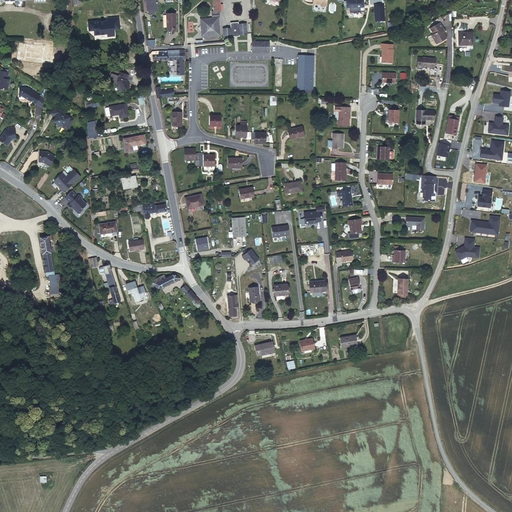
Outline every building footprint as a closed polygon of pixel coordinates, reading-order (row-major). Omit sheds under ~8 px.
[(154,0),(144,0),(145,10),(146,10),(146,14),(152,14),(152,9),(155,9),(154,0)] [(221,0),(214,0),(215,10),(213,10),(213,16),(201,16),(202,34),(219,33),(219,15),(221,9),(221,0)] [(174,10),(165,11),(165,27),(175,26),(174,10)] [(120,29),(119,17),(107,18),(107,20),(100,20),(99,20),(87,21),(88,31),(93,31),(94,35),(107,34),(107,37),(115,36),(114,30),(120,29)] [(446,27),(442,19),(432,25),(435,31),(433,31),(436,36),(435,36),(438,40),(448,35),(445,28),(446,27)] [(223,26),(223,39),(232,38),(232,36),(239,36),(239,35),(247,34),(247,23),(239,23),(239,21),(231,21),(231,26),(223,26)] [(459,33),(460,47),(475,46),(474,32),(459,33)] [(396,41),(383,40),(383,46),(384,46),(383,59),(395,60),(396,41)] [(269,41),(251,42),(252,51),(269,51),(269,41)] [(182,45),(164,46),(165,49),(166,56),(174,55),(181,55),(183,55),(182,45)] [(56,50),(42,47),(39,56),(54,60),(56,50)] [(297,88),(298,88),(311,89),(313,89),(314,54),(298,54),(297,88)] [(181,55),(174,55),(175,70),(183,70),(181,55)] [(435,57),(418,57),(417,68),(422,69),(422,67),(434,67),(435,57)] [(10,77),(11,70),(2,68),(0,75),(2,75),(0,82),(0,85),(9,88),(12,78),(10,77)] [(117,89),(119,89),(127,84),(125,81),(124,80),(125,80),(127,80),(128,73),(118,71),(114,80),(116,83),(115,85),(117,89)] [(396,71),(383,71),(383,80),(396,80),(396,71)] [(161,85),(154,86),(156,97),(162,96),(162,95),(161,90),(161,85)] [(31,99),(37,103),(41,96),(36,92),(36,91),(33,89),(32,90),(31,89),(29,87),(21,87),(21,95),(26,96),(31,99)] [(508,107),(510,91),(501,90),(500,96),(498,95),(498,94),(494,93),(493,102),(497,103),(497,102),(499,102),(499,105),(508,107)] [(125,102),(108,106),(110,116),(118,114),(119,117),(128,115),(125,102)] [(334,108),(338,108),(338,122),(349,122),(350,104),(335,104),(334,108)] [(427,105),(419,104),(417,120),(425,121),(426,114),(435,115),(436,107),(427,107),(427,105)] [(57,106),(52,113),(57,117),(54,121),(68,130),(74,120),(66,114),(67,112),(57,106)] [(400,108),(390,108),(389,120),(399,121),(400,108)] [(173,111),(171,124),(180,125),(182,112),(173,111)] [(457,122),(459,123),(461,116),(450,113),(446,129),(455,131),(457,122)] [(221,116),(209,116),(209,127),(221,127),(221,116)] [(488,132),(507,135),(508,125),(502,124),(503,117),(495,116),(494,121),(495,121),(495,123),(489,122),(488,132)] [(247,135),(251,135),(251,128),(247,128),(247,121),(236,121),(236,132),(247,133),(247,135)] [(304,131),(302,122),(287,126),(289,135),(304,131)] [(7,130),(1,139),(8,145),(10,145),(12,142),(12,141),(12,139),(14,139),(17,139),(15,127),(8,128),(9,129),(7,130)] [(251,128),(251,135),(256,135),(256,139),(266,140),(266,129),(251,128)] [(342,132),(332,131),(331,147),(342,147),(342,132)] [(143,133),(121,138),(124,152),(133,150),(133,149),(136,148),(135,144),(144,142),(143,133)] [(504,142),(491,141),(490,150),(491,150),(491,152),(488,152),(488,150),(481,149),(480,158),(502,160),(504,142)] [(438,142),(436,156),(449,158),(451,144),(438,142)] [(199,155),(199,148),(194,148),(194,144),(183,144),(183,154),(194,154),(199,155)] [(389,144),(380,144),(380,156),(389,156),(393,156),(394,155),(394,149),(393,148),(389,148),(389,144)] [(204,148),(199,148),(199,155),(203,155),(203,161),(215,161),(215,150),(203,150),(204,148)] [(40,153),(39,163),(44,163),(49,167),(55,158),(47,153),(40,153)] [(229,155),(229,164),(244,164),(244,155),(229,155)] [(334,178),(344,179),(345,161),(335,160),(334,169),(331,169),(330,170),(330,176),(331,178),(334,178)] [(484,183),(487,165),(476,164),(474,182),(484,183)] [(66,178),(62,174),(54,182),(54,183),(57,186),(58,185),(65,193),(81,178),(74,171),(66,178)] [(393,172),(382,171),(381,181),(393,182),(393,172)] [(135,175),(122,178),(125,189),(138,186),(135,175)] [(301,177),(284,180),(286,190),(302,188),(301,177)] [(253,183),(239,186),(240,196),(255,194),(253,183)] [(422,183),(421,185),(421,187),(419,187),(418,190),(423,190),(423,197),(434,198),(435,192),(430,192),(430,183),(422,183)] [(335,194),(340,193),(341,203),(350,203),(349,188),(335,189),(335,194)] [(478,205),(490,207),(492,190),(483,189),(483,194),(484,194),(484,196),(479,196),(478,205)] [(199,191),(183,193),(184,203),(200,201),(199,191)] [(78,198),(72,192),(66,199),(71,204),(76,210),(76,212),(79,214),(80,214),(83,211),(83,210),(87,205),(83,201),(83,199),(80,196),(79,196),(78,198)] [(165,198),(143,203),(146,217),(151,216),(150,212),(167,208),(165,198)] [(320,221),(319,212),(315,212),(315,211),(304,213),(305,223),(312,222),(312,223),(316,222),(316,221),(320,221)] [(428,217),(409,215),(409,224),(419,224),(419,229),(427,229),(428,217)] [(478,232),(498,235),(500,217),(490,216),(489,224),(486,223),(486,222),(471,220),(470,229),(478,230),(478,232)] [(246,236),(244,217),(232,218),(233,236),(246,236)] [(347,218),(348,231),(359,230),(359,222),(360,222),(359,218),(347,218)] [(114,231),(118,231),(116,221),(101,224),(102,233),(114,231)] [(287,224),(271,225),(272,236),(288,234),(287,224)] [(208,232),(194,233),(196,244),(209,242),(208,232)] [(50,233),(38,235),(45,275),(53,274),(48,240),(51,239),(50,233)] [(143,238),(130,240),(131,248),(144,246),(143,238)] [(474,247),(475,239),(466,238),(465,245),(464,247),(462,248),(461,247),(457,250),(456,251),(460,259),(466,256),(479,258),(480,248),(474,247)] [(318,240),(296,241),(297,246),(301,246),(301,252),(319,251),(318,240)] [(346,248),(337,249),(338,259),(349,258),(348,248),(346,248)] [(258,259),(251,249),(242,256),(244,259),(245,259),(250,264),(251,265),(258,259)] [(403,251),(392,251),(391,259),(390,259),(390,263),(402,263),(403,251)] [(95,255),(88,257),(90,266),(94,265),(93,262),(97,261),(95,255)] [(109,262),(102,264),(109,285),(116,283),(109,262)] [(165,274),(150,281),(155,291),(180,278),(178,275),(174,274),(167,278),(165,274)] [(305,279),(305,291),(323,289),(321,277),(305,279)] [(346,278),(346,289),(356,288),(355,277),(346,278)] [(57,279),(48,281),(49,290),(55,289),(54,286),(58,285),(57,279)] [(405,281),(396,280),(395,296),(405,296),(405,281)] [(134,282),(125,285),(128,295),(133,294),(136,303),(148,299),(144,286),(136,288),(134,282)] [(116,283),(109,285),(113,298),(109,300),(110,304),(122,300),(116,283)] [(289,283),(273,284),(275,296),(291,294),(289,283)] [(255,284),(245,284),(246,298),(256,298),(255,284)] [(190,285),(185,289),(195,304),(201,300),(190,285)] [(231,287),(230,287),(225,288),(228,311),(234,310),(231,290),(231,287)] [(144,328),(141,320),(135,323),(138,330),(144,328)] [(354,334),(338,337),(340,347),(356,345),(354,334)] [(310,336),(297,339),(298,349),(312,347),(310,336)] [(272,339),(258,341),(260,352),(274,350),(272,339)] [(294,360),(287,362),(288,370),(295,369),(294,360)]
